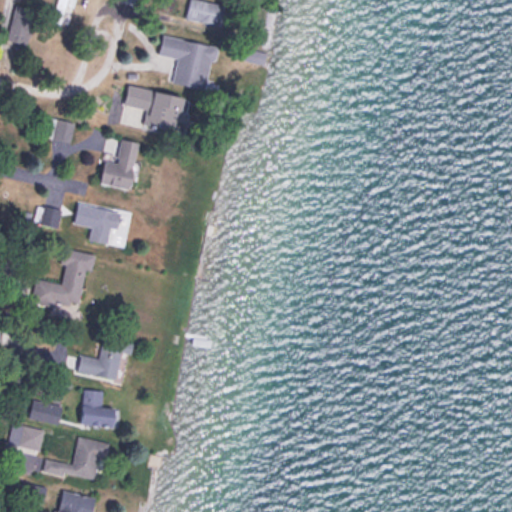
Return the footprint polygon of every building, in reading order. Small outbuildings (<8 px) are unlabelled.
[(55,0),(50,17),(66,23),(73,0),(55,0)] [(187,0),(184,16),(220,24),(225,3),(212,0),(187,0)] [(4,36),(25,42),(35,8),(15,2),(4,36)] [(172,81),(206,87),(215,43),(162,33),(158,52),(177,56),(172,81)] [(142,123),(177,129),(183,93),(127,83),(123,103),(144,106),(142,123)] [(72,118),(45,117),(44,136),(72,136),(72,118)] [(138,139),(106,134),(99,181),(130,186),(138,139)] [(39,202),(33,220),(55,227),(61,209),(39,202)] [(106,241),(109,225),(117,226),(120,209),(86,204),(83,222),(90,223),(87,238),(106,241)] [(91,268),(94,251),(66,246),(59,280),(33,275),(29,298),(77,307),(84,267),(91,268)] [(116,378),(123,336),(102,333),(98,356),(75,352),(72,371),(116,378)] [(115,406),(100,405),(102,389),(82,387),(80,422),(114,424),(115,406)] [(13,446),(39,450),(42,426),(16,422),(13,446)] [(43,457),(41,470),(93,478),(97,457),(105,458),(108,440),(75,435),(71,461),(43,457)] [(91,511),(94,495),(61,488),(56,511),(91,511)]
